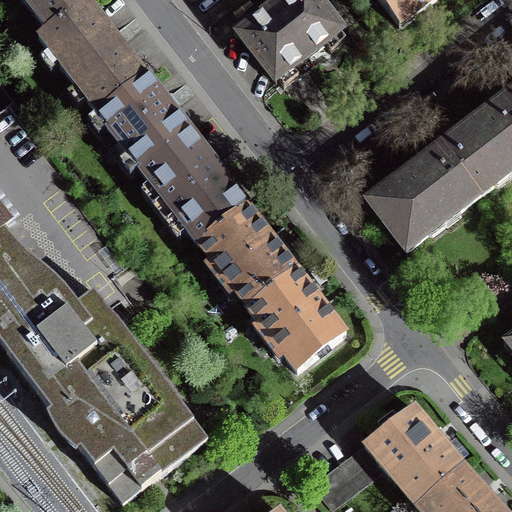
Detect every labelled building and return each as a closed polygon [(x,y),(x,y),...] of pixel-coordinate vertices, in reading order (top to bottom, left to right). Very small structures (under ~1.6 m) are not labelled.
[(29,0),(38,12),(34,15),(48,33),(86,3),(83,0),(29,0)] [(314,68),(345,45),(339,37),(341,35),(314,0),(287,0),(271,12),(314,68)] [(377,0),(396,24),(413,11),(427,0),(431,5),(437,0),(377,0)] [(97,116),(145,79),(144,79),(116,42),(87,5),(88,5),(87,4),(86,4),(86,3),(48,33),(38,40),(39,42),(40,41),(97,115),(97,116)] [(284,92),(314,68),(271,12),(255,25),(238,38),(276,86),(278,84),(284,92)] [(146,79),(145,79),(97,116),(96,117),(140,172),(189,134),(167,107),(146,79)] [(511,97),(503,104),(511,116),(511,97)] [(472,128),(440,152),(477,201),(495,188),(491,183),(511,166),(511,116),(503,104),(484,119),(480,114),(474,118),(469,123),(472,128)] [(218,172),(189,134),(140,172),(198,248),(199,247),(199,248),(247,211),(246,211),(247,210),(218,172)] [(400,182),(370,205),(407,254),(429,237),(425,232),(455,210),(459,215),(477,201),(440,152),(411,174),(408,169),(402,173),(397,177),(400,182)] [(199,248),(248,311),(295,274),(271,243),(247,211),(199,248)] [(123,508),(208,443),(94,294),(85,300),(77,306),(74,302),(59,285),(43,272),(37,267),(30,261),(23,255),(7,236),(3,232),(0,234),(0,346),(51,414),(47,417),(53,429),(60,440),(68,448),(76,456),(80,452),(123,508)] [(320,306),(295,274),(248,311),(298,375),(345,338),(320,306)] [(423,503),(461,470),(450,458),(452,456),(439,440),(415,411),(313,489),(332,511),(336,511),(387,470),(407,494),(411,490),(423,503)] [(461,470),(423,503),(422,504),(430,511),(499,511),(501,510),(487,495),(474,480),(472,482),(461,470)]
